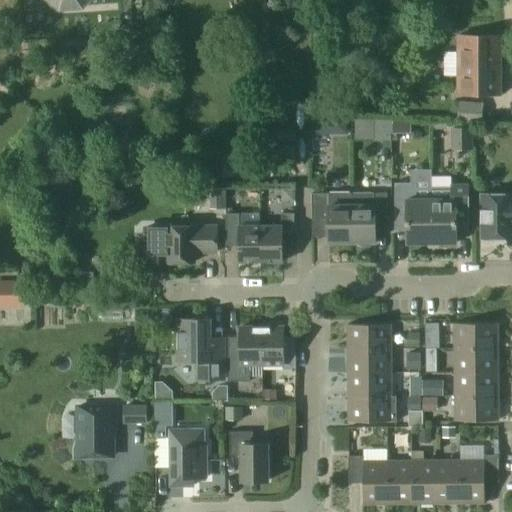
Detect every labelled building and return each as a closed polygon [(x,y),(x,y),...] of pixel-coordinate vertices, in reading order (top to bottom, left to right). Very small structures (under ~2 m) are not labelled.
[(501,37),(460,36),(459,95),(500,95),(501,37)] [(326,97),(326,108),(336,108),(337,97),(326,97)] [(484,103),(460,102),(458,123),(483,125),(484,103)] [(322,117),(313,117),(313,133),(322,133),(322,117)] [(370,131),(366,117),(353,121),(357,135),(370,131)] [(392,120),(375,120),(375,141),(392,140),(392,134),(392,120)] [(411,121),(392,120),(392,134),(411,134),(411,121)] [(294,127),(274,127),(274,141),(294,141),(294,127)] [(474,149),(473,128),(451,128),(452,150),(474,149)] [(70,184),(63,177),(53,176),(46,183),(45,193),(52,200),(62,201),(69,194),(70,184)] [(433,244),(433,188),(418,188),(418,184),(396,184),(396,212),(408,212),(408,244),(433,244)] [(452,188),(433,188),(433,244),(458,244),(457,232),(469,232),(469,186),(452,186),(452,188)] [(227,209),(226,189),(210,189),(211,209),(227,209)] [(330,245),(353,244),(353,194),(313,195),(313,219),(330,218),(330,245)] [(353,194),(353,244),(376,244),(376,207),(388,207),(388,194),(353,194)] [(511,195),(482,196),(483,240),(511,239),(511,195)] [(227,213),(227,247),(239,247),(239,263),(261,263),(261,227),(240,227),(240,213),(227,213)] [(283,226),(261,227),(261,263),(283,263),(283,234),(295,234),(295,214),(283,214),(283,226)] [(150,227),(150,249),(155,249),(155,256),(170,256),(170,263),(196,263),(196,253),(218,253),(218,227),(170,227),(170,229),(162,229),(162,227),(150,227)] [(24,283),(0,282),(0,307),(24,307),(24,283)] [(123,311),(99,310),(99,322),(123,323),(123,311)] [(211,353),(211,320),(179,320),(179,362),(197,362),(197,380),(225,380),(225,353),(211,353)] [(455,325),(455,349),(498,349),(498,324),(455,325)] [(348,325),(349,350),(392,350),(392,325),(348,325)] [(263,365),(263,328),(241,328),(241,351),(229,351),(229,381),(246,381),(250,377),(250,365),(263,365)] [(285,328),(263,328),(263,365),(285,365),(285,370),(297,370),(297,358),(285,358),(285,328)] [(408,332),(408,345),(420,345),(420,332),(408,332)] [(426,334),(426,346),(440,346),(440,334),(426,334)] [(498,349),(455,349),(455,373),(498,373),(498,349)] [(349,350),(349,374),(392,374),(392,350),(349,350)] [(407,350),(407,368),(420,368),(420,351),(407,350)] [(426,358),(426,369),(437,369),(437,358),(426,358)] [(455,397),(499,397),(498,373),(455,373),(455,397)] [(349,374),(349,397),(392,397),(392,374),(349,374)] [(423,378),(423,394),(445,394),(445,378),(423,378)] [(213,392),(213,401),(228,401),(228,385),(219,385),(213,392)] [(264,388),(264,398),(278,398),(278,388),(264,388)] [(408,396),(408,410),(421,410),(421,396),(408,396)] [(392,397),(349,397),(349,423),(397,422),(397,397),(392,397)] [(435,397),(423,397),(423,411),(435,411),(435,397)] [(499,397),(455,397),(456,422),(499,422),(499,397)] [(113,439),(114,439),(113,407),(78,407),(78,457),(107,457),(107,445),(114,445),(113,439)] [(125,423),(147,423),(147,407),(124,407),(125,423)] [(227,407),(227,420),(245,420),(245,407),(227,407)] [(443,426),(443,437),(456,436),(456,426),(443,426)] [(419,427),(419,442),(432,442),(432,427),(419,427)] [(165,428),(157,428),(157,439),(165,439),(165,428)] [(253,444),(253,432),(231,433),(231,457),(243,457),(243,482),(269,482),(268,444),(253,444)] [(194,447),(194,439),(171,439),(172,487),(195,487),(195,479),(207,478),(207,446),(194,447)] [(484,461),(460,461),(460,504),(485,504),(485,482),(499,482),(499,456),(484,456),(484,461)] [(364,505),(389,505),(388,462),(364,462),(364,457),(349,457),(349,484),(364,483),(364,505)] [(413,505),(436,504),(436,461),(412,462),(413,505)] [(460,461),(436,461),(436,504),(460,504),(460,461)] [(389,505),(413,505),(412,462),(388,462),(389,505)]
